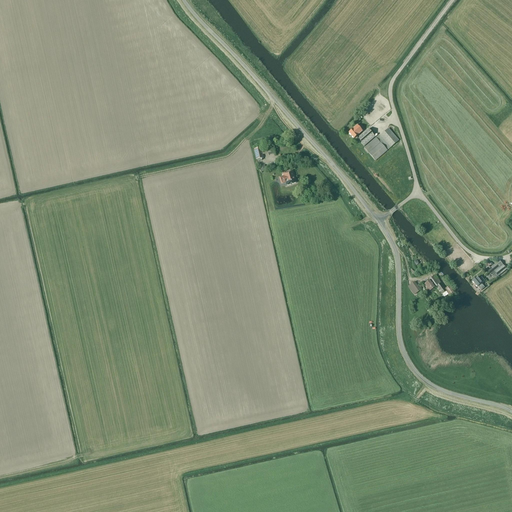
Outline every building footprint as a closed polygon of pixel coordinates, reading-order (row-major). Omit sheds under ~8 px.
[(357,126),(348,133),(353,139),(362,131),(357,126)] [(375,161),(398,141),(387,127),(379,134),(379,135),(364,148),(375,161)] [(375,137),(368,129),(357,139),(364,146),(375,137)] [(274,152),(272,145),(254,150),(256,160),(263,158),(262,155),(274,152)] [(275,167),(273,162),(259,166),(261,171),(275,167)] [(293,174),(292,170),(282,173),(283,176),(278,177),(281,185),(285,184),(286,186),(296,183),(294,176),(293,176),(293,174)] [(507,269),(500,261),(497,263),(497,262),(489,269),(492,272),(493,271),(498,277),(507,269)] [(449,286),(445,289),(435,275),(429,279),(430,280),(424,284),(427,288),(425,289),(427,291),(428,290),(429,291),(435,287),(441,295),(443,297),(448,294),(450,296),(454,293),(449,286)] [(481,277),(479,280),(477,278),(472,281),(477,287),(478,287),(481,291),(485,288),(481,284),(485,281),(481,277)] [(414,282),(408,287),(413,295),(420,290),(414,282)]
